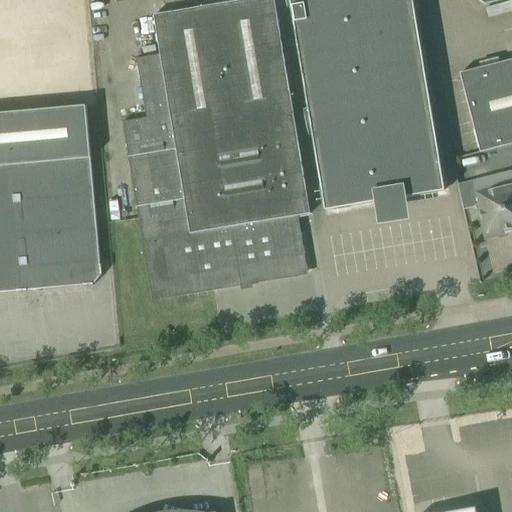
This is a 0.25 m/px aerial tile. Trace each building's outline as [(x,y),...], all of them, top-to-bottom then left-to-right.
[(154,16),(160,56),(136,60),(146,119),(123,123),(152,298),(308,272),(299,216),(310,214),(274,0),(248,0),(234,3),(154,16)] [(290,0),(326,211),(384,202),(385,206),(400,204),(399,199),(445,191),(413,0),(290,0)] [(511,145),(511,63),(463,76),(483,154),(511,145)] [(87,107),(0,114),(0,294),(94,286),(102,275),(87,107)] [(511,230),(511,186),(499,189),(498,186),(477,191),(474,181),(459,185),(463,207),(477,205),(486,240),(503,236),(503,233),(511,230)]
